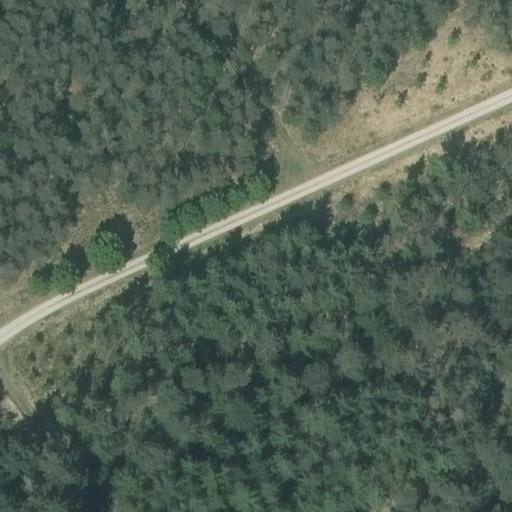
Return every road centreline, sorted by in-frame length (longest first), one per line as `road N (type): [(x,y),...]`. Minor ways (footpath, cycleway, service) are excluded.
road 1 (track): [(0,335),(59,295),(511,92)]
road 2 (track): [(187,0),(301,186)]
